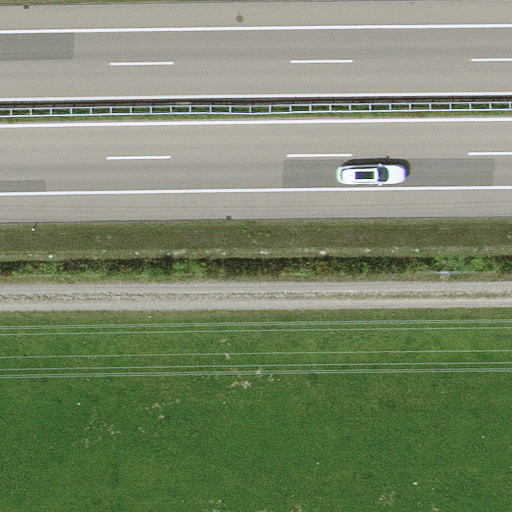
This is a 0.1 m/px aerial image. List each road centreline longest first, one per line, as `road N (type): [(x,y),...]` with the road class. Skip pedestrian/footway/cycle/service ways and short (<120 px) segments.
road 1 (track): [(0,308),(511,299)]
road 2 (motorway): [(0,161),(511,154)]
road 3 (motorway): [(511,62),(0,67)]
